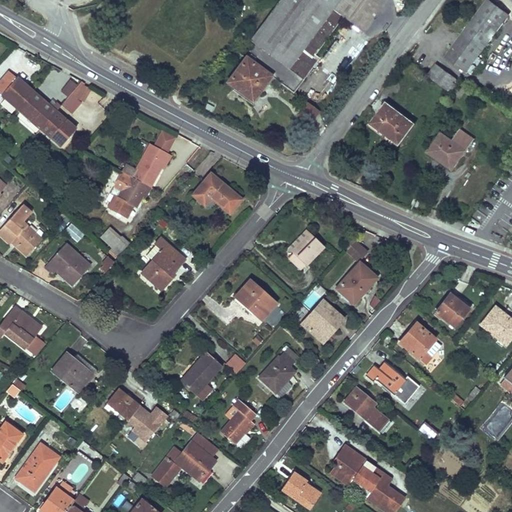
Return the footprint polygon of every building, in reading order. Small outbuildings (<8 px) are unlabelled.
[(385,0),(281,0),(251,41),(255,44),(246,57),(271,76),(293,92),(317,61),(312,58),(314,55),(343,17),(362,31),(385,0)] [(508,15),(488,0),(487,0),(446,57),(466,72),(508,15)] [(271,76),(246,57),(228,82),(253,101),(271,76)] [(451,76),(436,65),(429,75),(444,86),(451,76)] [(51,108),(9,72),(0,82),(0,92),(61,146),(76,129),(55,112),(60,107),(55,103),(51,108)] [(458,81),(451,76),(444,86),(451,91),(458,81)] [(83,85),(76,97),(83,101),(90,89),(83,85)] [(181,95),(178,100),(187,104),(189,99),(181,95)] [(319,112),(308,103),(298,117),(309,125),(319,112)] [(399,144),(414,124),(387,103),(371,123),(399,144)] [(397,147),(399,144),(371,123),(369,126),(397,147)] [(453,141),(441,133),(430,148),(442,157),(439,161),(451,170),(473,141),(460,131),(453,141)] [(173,143),(187,150),(193,142),(178,134),(173,143)] [(169,154),(150,144),(136,169),(126,164),(122,171),(148,186),(151,187),(162,167),(169,155),(169,154)] [(442,157),(430,148),(427,152),(439,161),(442,157)] [(169,155),(162,167),(164,169),(171,156),(169,155)] [(114,195),(108,206),(127,217),(133,206),(137,207),(143,195),(148,186),(122,171),(114,186),(121,190),(118,197),(114,195)] [(210,174),(193,195),(204,204),(210,196),(229,212),(240,199),(210,174)] [(22,205),(0,228),(0,234),(10,243),(12,242),(27,255),(41,239),(22,223),(31,213),(22,205)] [(77,240),(84,233),(71,222),(65,229),(77,240)] [(306,230),(288,248),(291,251),(308,233),(306,230)] [(308,233),(291,251),(293,253),(288,258),(300,269),(305,264),(305,265),(323,247),(308,233)] [(121,237),(110,250),(117,257),(129,244),(121,237)] [(160,238),(154,244),(155,245),(146,255),(152,260),(141,272),(161,290),(173,276),(171,275),(184,260),(160,238)] [(355,240),(346,251),(356,260),(360,257),(363,257),(367,252),(355,240)] [(65,244),(44,267),(53,274),(56,271),(57,270),(64,277),(63,277),(72,285),(90,266),(65,244)] [(107,256),(101,263),(104,265),(107,268),(108,268),(114,262),(107,256)] [(359,262),(336,288),(354,304),(360,298),(360,296),(376,278),(359,262)] [(249,280),(236,294),(247,304),(245,306),(261,320),(276,303),(249,280)] [(247,304),(236,294),(232,299),(243,308),(245,306),(247,304)] [(469,309),(449,294),(434,312),(433,314),(439,319),(441,317),(454,327),(469,309)] [(369,304),(376,308),(381,299),(374,295),(369,304)] [(332,332),(343,319),(322,301),(302,325),(319,340),(328,329),(332,332)] [(14,306),(0,323),(0,337),(4,333),(24,349),(25,349),(35,335),(41,327),(14,306)] [(510,319),(495,307),(481,325),(506,345),(511,336),(511,324),(508,321),(510,319)] [(435,339),(416,323),(399,342),(425,364),(431,357),(428,354),(425,351),(430,346),(433,348),(437,343),(434,341),(435,339)] [(328,329),(319,340),(323,343),(332,332),(328,329)] [(45,343),(35,335),(25,349),(35,356),(45,343)] [(436,351),(433,348),(430,346),(425,351),(428,354),(431,357),(436,351)] [(288,347),(284,351),(295,361),(299,357),(288,347)] [(205,351),(192,366),(195,368),(182,383),(196,396),(222,366),(205,351)] [(278,356),(259,377),(281,397),(292,385),(287,380),(292,374),(287,370),(290,367),(295,361),(284,351),(279,357),(278,356)] [(66,353),(51,371),(77,392),(82,385),(85,387),(96,374),(96,371),(95,369),(76,354),(73,358),(66,353)] [(235,354),(226,365),(236,374),(245,363),(235,354)] [(406,379),(389,365),(383,372),(375,366),(366,376),(373,381),(375,379),(393,394),(406,379)] [(192,366),(179,381),(182,383),(195,368),(192,366)] [(505,379),(511,369),(511,366),(503,377),(505,379)] [(16,379),(12,384),(20,390),(25,385),(16,379)] [(20,390),(12,384),(6,391),(14,398),(20,390)] [(468,396),(473,400),(480,391),(475,387),(468,396)] [(118,389),(104,407),(108,411),(111,407),(127,419),(138,405),(118,389)] [(375,403),(358,390),(356,392),(354,390),(344,402),(382,433),(391,422),(372,407),(375,403)] [(458,394),(454,390),(449,396),(453,400),(456,395),(458,394)] [(456,395),(453,400),(460,406),(464,402),(456,395)] [(239,399),(226,414),(231,419),(220,432),(234,444),(235,443),(241,449),(250,438),(244,433),(253,423),(250,420),(256,414),(239,399)] [(0,460),(2,462),(8,453),(6,451),(8,449),(10,451),(22,434),(5,421),(1,427),(0,428),(0,460)] [(425,422),(419,429),(432,440),(438,432),(425,422)] [(432,440),(438,444),(444,437),(438,432),(432,440)] [(164,487),(181,466),(199,481),(206,473),(204,472),(207,468),(208,470),(215,461),(210,457),(217,450),(198,434),(183,453),(175,447),(151,476),(164,487)] [(55,439),(51,444),(64,453),(68,448),(55,439)] [(40,444),(15,478),(34,491),(58,457),(40,444)] [(392,479),(366,461),(366,460),(344,445),(338,454),(346,460),(342,466),(337,462),(336,464),(330,473),(348,486),(353,479),(370,491),(366,498),(385,511),(395,511),(405,498),(388,486),(392,479)] [(336,464),(337,462),(342,466),(346,460),(338,454),(332,462),(336,464)] [(293,471),(281,490),(310,509),(321,493),(306,483),(307,481),(293,471)] [(137,472),(132,478),(142,485),(146,479),(137,472)] [(124,473),(117,482),(122,486),(129,477),(124,473)] [(366,498),(370,491),(353,479),(348,486),(366,498)] [(130,481),(127,485),(134,490),(136,486),(130,481)] [(56,488),(39,510),(42,511),(65,511),(74,501),(56,488)] [(78,495),(74,501),(65,511),(80,511),(87,501),(78,495)] [(157,511),(141,499),(130,511),(157,511)]
